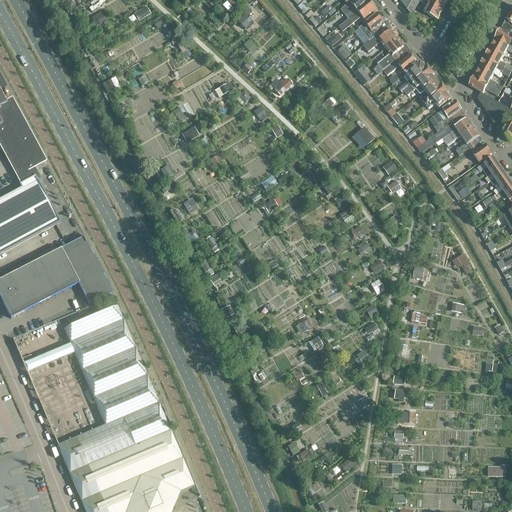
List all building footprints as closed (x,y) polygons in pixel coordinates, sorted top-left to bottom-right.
[(97,0),(92,0),(89,2),(95,10),(101,5),(97,0)] [(231,12),(238,5),(233,0),(229,0),(224,5),(231,12)] [(358,13),(370,3),(368,0),(354,0),(348,6),(341,11),(348,20),(358,12),(358,13)] [(421,4),(423,0),(398,0),(408,11),(412,16),(420,3),(421,4)] [(423,0),(421,4),(427,7),(424,13),(438,21),(443,11),(423,0)] [(423,0),(443,11),(448,1),(445,0),(423,0)] [(298,7),(302,11),(309,5),(305,1),(298,7)] [(358,12),(348,20),(349,20),(341,27),(344,31),(362,17),(366,22),(378,12),(370,3),(358,13),(358,12)] [(146,6),(137,11),(138,13),(141,18),(142,19),(151,14),(146,6)] [(501,29),(511,34),(511,9),(506,20),(501,29)] [(102,11),(94,15),(99,24),(107,20),(102,11)] [(141,18),(138,13),(132,16),(136,22),(141,18)] [(239,22),(248,28),(254,19),(245,13),(239,22)] [(163,14),(152,22),(157,30),(169,23),(163,14)] [(369,42),(375,37),(381,32),(389,26),(386,22),(384,23),(377,15),(359,30),(369,42)] [(308,20),(313,26),(316,23),(311,17),(308,20)] [(381,44),(385,49),(398,40),(391,31),(393,30),(389,26),(381,32),(375,37),(376,37),(363,47),(368,54),(381,44)] [(317,30),(323,37),(327,34),(321,27),(317,30)] [(511,36),(500,31),(495,40),(511,49),(511,44),(511,41),(511,36)] [(328,40),(333,46),(343,38),(338,33),(328,40)] [(398,40),(385,49),(390,56),(378,66),(383,72),(396,62),(409,51),(406,46),(404,48),(398,40)] [(511,49),(495,40),(490,49),(504,57),(507,51),(511,53),(511,49)] [(177,45),(183,53),(186,51),(181,42),(177,45)] [(338,52),(346,61),(352,55),(345,47),(338,52)] [(186,51),(183,53),(186,58),(192,55),(189,49),(186,51)] [(490,49),(485,59),(504,70),(511,73),(511,71),(511,67),(509,66),(508,67),(500,63),(504,57),(490,49)] [(413,55),(409,51),(396,62),(390,66),(386,70),(389,73),(392,71),(393,70),(399,66),(405,74),(418,64),(411,56),(413,55)] [(485,59),(480,68),(493,76),(497,70),(502,73),(502,74),(509,78),(511,73),(504,70),(485,59)] [(408,84),(411,88),(431,72),(428,67),(426,69),(421,64),(410,73),(407,76),(411,81),(408,84)] [(480,68),(475,77),(494,88),(501,92),(503,88),(497,84),(496,85),(490,81),(493,76),(480,68)] [(361,70),(355,75),(361,82),(367,77),(361,70)] [(420,95),(425,91),(436,82),(432,78),(434,76),(431,72),(411,88),(414,92),(416,90),(420,95)] [(145,76),(138,79),(142,86),(149,82),(145,76)] [(494,88),(475,77),(469,87),(481,94),(482,94),(483,94),(485,91),(491,94),(498,98),(501,92),(494,88)] [(0,143),(17,176),(27,171),(32,179),(20,186),(22,189),(0,200),(0,255),(60,223),(38,181),(41,179),(34,167),(45,161),(12,100),(7,103),(5,101),(6,101),(5,100),(3,97),(3,96),(1,92),(0,92),(0,91),(0,89),(4,87),(0,78),(0,143)] [(278,79),(271,85),(281,95),(294,84),(288,78),(282,84),(278,79)] [(422,102),(426,106),(446,90),(443,86),(440,87),(436,82),(425,91),(429,96),(422,102)] [(226,83),(219,87),(223,96),(230,92),(226,83)] [(400,90),(403,94),(411,88),(407,84),(400,90)] [(245,90),(238,96),(245,104),(252,98),(245,90)] [(446,90),(426,106),(429,110),(436,105),(440,110),(451,101),(447,96),(449,94),(446,90)] [(511,111),(496,102),(481,94),(478,100),(493,122),(504,115),(507,117),(503,126),(498,129),(508,142),(511,142),(511,140),(511,111)] [(338,120),(352,109),(347,102),(333,113),(338,120)] [(436,135),(465,116),(462,111),(456,102),(438,114),(434,117),(440,125),(435,129),(433,131),(436,135)] [(260,106),(254,111),(261,121),(268,116),(260,106)] [(384,109),(391,118),(396,115),(388,106),(384,109)] [(455,142),(461,137),(474,129),(468,120),(467,120),(465,116),(436,135),(436,136),(426,143),(426,142),(418,148),(423,154),(434,146),(435,147),(437,146),(436,145),(441,141),(450,135),(455,142)] [(193,125),(181,132),(187,142),(199,135),(193,125)] [(277,125),(271,129),(276,137),(282,133),(277,125)] [(467,152),(467,153),(470,151),(476,147),(483,142),(474,129),(461,137),(466,145),(456,151),(460,157),(463,155),(467,152)] [(204,137),(197,142),(200,148),(208,144),(204,137)] [(295,137),(289,142),(295,148),(300,143),(295,137)] [(417,148),(418,148),(426,142),(423,139),(415,145),(417,148)] [(476,147),(470,151),(479,164),(492,155),(486,146),(479,151),(476,147)] [(483,171),(486,175),(499,165),(494,157),(477,169),(480,173),(483,171)] [(384,166),(391,175),(399,168),(392,160),(384,166)] [(493,186),(497,183),(495,180),(505,173),(499,165),(486,175),(488,178),(485,180),(488,184),(487,185),(489,189),(493,187),(492,186),(493,185),(493,186)] [(247,170),(238,176),(242,182),(251,176),(247,170)] [(442,170),(438,173),(445,182),(449,179),(445,173),(442,170)] [(495,180),(497,183),(500,188),(510,181),(505,173),(495,180)] [(271,175),(260,183),(267,192),(278,184),(271,175)] [(389,186),(394,194),(403,188),(398,180),(389,186)] [(487,208),(489,207),(494,203),(501,198),(511,190),(511,183),(510,181),(500,188),(503,192),(499,195),(498,194),(484,204),(487,208)] [(468,187),(460,192),(464,198),(472,193),(468,187)] [(511,190),(501,198),(504,202),(508,199),(511,203),(511,202),(511,190)] [(190,213),(199,208),(194,198),(184,203),(190,213)] [(511,211),(503,216),(508,226),(511,223),(511,211)] [(356,239),(365,235),(361,227),(352,231),(356,239)] [(89,306),(113,294),(84,238),(0,280),(0,298),(11,319),(78,285),(89,306)] [(357,248),(363,257),(373,251),(367,242),(357,248)] [(466,254),(454,261),(460,271),(472,264),(466,254)] [(34,258),(14,267),(16,271),(36,261),(34,258)] [(375,274),(385,268),(381,260),(371,266),(375,274)] [(378,295),(386,290),(380,279),(372,284),(378,295)] [(452,311),(465,313),(466,305),(454,303),(452,311)] [(58,447),(85,511),(167,511),(170,506),(174,496),(195,487),(199,497),(200,496),(119,307),(64,330),(105,426),(58,447)] [(365,350),(358,354),(363,363),(371,359),(365,350)] [(503,372),(504,363),(487,363),(487,371),(503,372)] [(295,373),(301,381),(306,378),(301,370),(295,373)]
